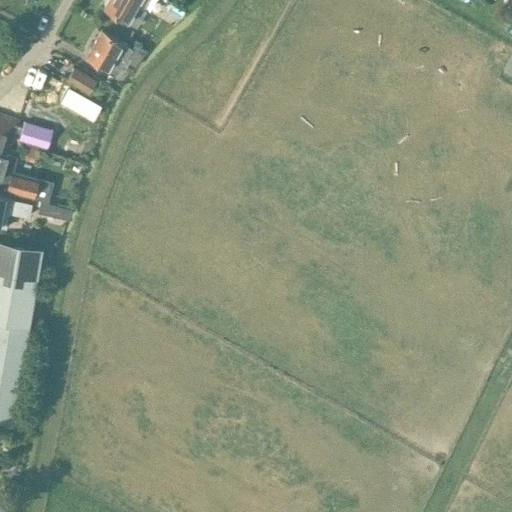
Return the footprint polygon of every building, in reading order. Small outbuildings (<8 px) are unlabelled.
[(106,0),(103,7),(126,21),(127,20),(136,26),(145,10),(135,4),(137,0),(106,0)] [(132,48),(101,29),(86,55),(117,73),(122,64),(131,69),(146,50),(135,43),(132,48)] [(74,67),(66,78),(88,92),(96,80),(74,67)] [(62,97),(79,108),(87,93),(70,83),(62,97)] [(17,118),(0,113),(0,150),(7,152),(17,118)] [(28,121),(21,137),(44,145),(50,130),(28,121)] [(16,154),(7,152),(0,150),(0,183),(6,185),(16,154)] [(7,186),(6,190),(33,198),(33,197),(48,201),(53,180),(38,176),(36,183),(11,176),(7,186)] [(0,194),(0,224),(5,226),(8,211),(28,215),(30,202),(11,198),(11,197),(0,194)] [(40,200),(38,209),(56,214),(58,205),(40,200)] [(0,421),(11,423),(42,245),(0,237),(0,421)]
